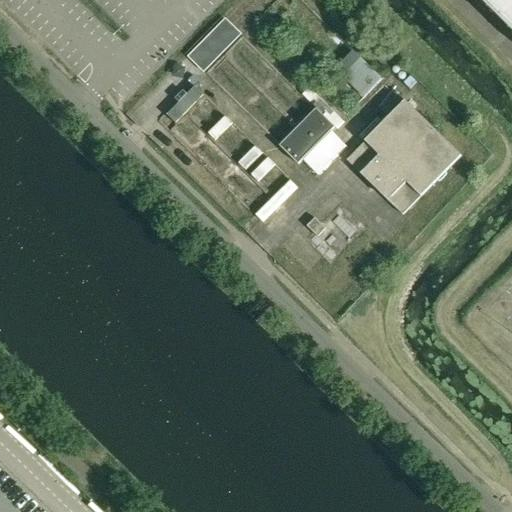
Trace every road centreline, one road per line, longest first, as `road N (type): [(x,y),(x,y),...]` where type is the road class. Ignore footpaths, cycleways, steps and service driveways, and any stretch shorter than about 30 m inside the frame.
road 1 (unclassified): [(0,24),(499,511)]
road 2 (track): [(113,511),(0,400)]
